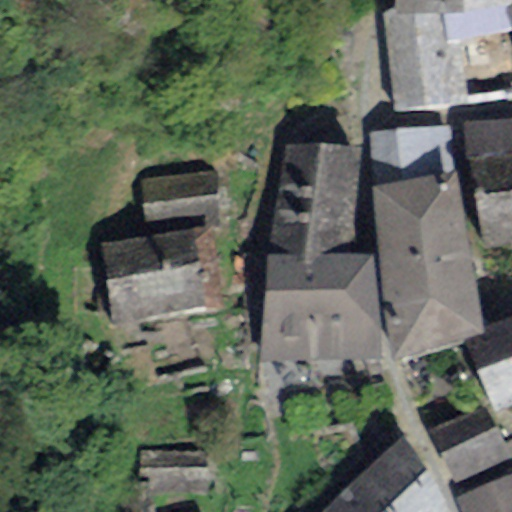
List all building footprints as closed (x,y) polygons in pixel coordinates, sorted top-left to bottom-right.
[(394,0),(395,7),(395,14),(442,13),(463,13),(462,0),(394,0)] [(511,0),(462,0),(463,13),(442,13),(445,44),(461,41),(510,31),(504,9),(511,4),(511,0)] [(395,14),(395,7),(382,8),(392,111),(466,104),(461,41),(445,44),(442,13),(395,14)] [(511,117),(460,122),(483,246),(511,241),(511,117)] [(360,149),(284,145),(265,255),(352,257),(360,149)] [(140,180),(148,238),(211,229),(224,228),(216,170),(140,180)] [(456,173),(370,187),(392,363),(463,341),(482,335),(481,329),(456,173)] [(148,238),(100,246),(112,326),(223,309),(211,229),(148,238)] [(352,257),(265,255),(259,362),(379,361),(372,257),(352,257)] [(511,317),(481,329),(482,335),(463,341),(493,411),(511,404),(511,317)] [(506,460),(484,408),(429,431),(452,484),(506,460)] [(446,511),(402,437),(323,511),(446,511)] [(210,451),(140,451),(140,491),(210,491),(210,451)] [(511,511),(511,476),(454,499),(459,511),(511,511)] [(152,511),(153,498),(101,498),(100,511),(152,511)]
